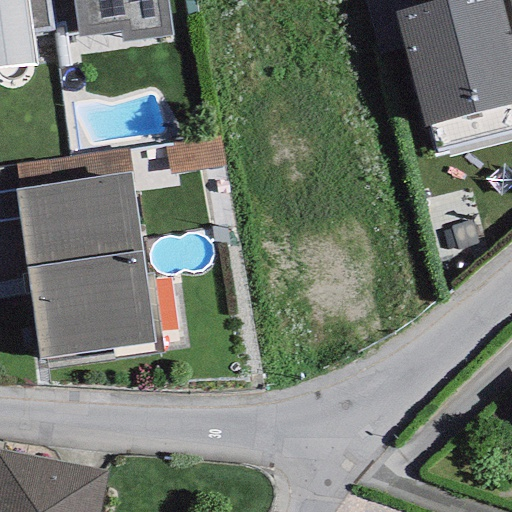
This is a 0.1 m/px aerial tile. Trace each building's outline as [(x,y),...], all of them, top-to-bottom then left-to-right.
[(0,0),(0,76),(36,72),(31,34),(52,31),(48,0),(0,0)] [(165,0),(71,0),(77,43),(119,37),(121,49),(172,42),(165,0)] [(511,52),(499,0),(476,0),(398,19),(431,153),(511,133),(511,52)] [(132,180),(15,196),(39,367),(156,350),(132,180)] [(99,511),(108,474),(0,450),(0,511),(99,511)]
